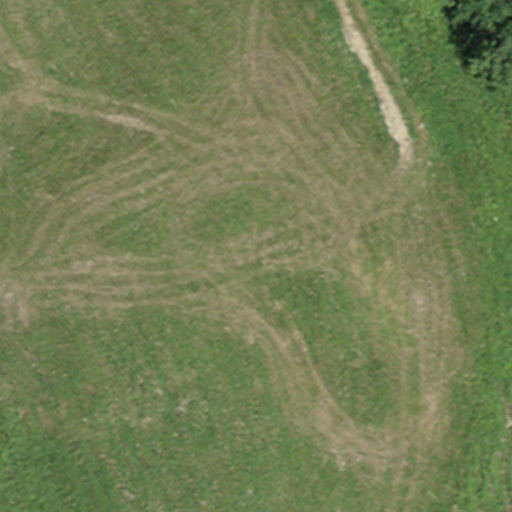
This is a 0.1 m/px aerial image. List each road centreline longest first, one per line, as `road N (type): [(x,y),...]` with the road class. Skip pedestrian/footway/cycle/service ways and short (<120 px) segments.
road 1 (track): [(415,155),(397,83),(352,0)]
road 2 (track): [(0,37),(46,78),(131,107)]
